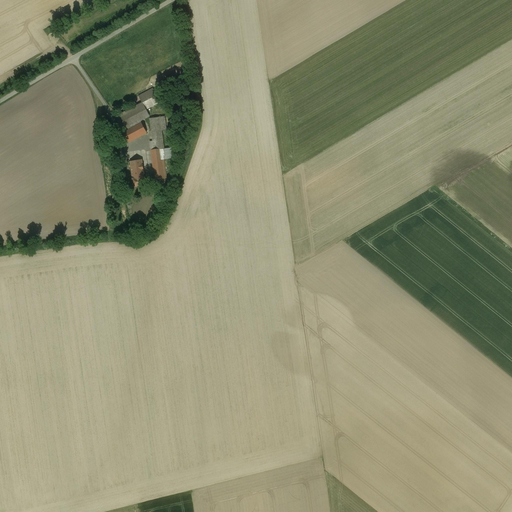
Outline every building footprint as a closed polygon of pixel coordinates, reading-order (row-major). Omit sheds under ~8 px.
[(153,89),(139,96),(142,103),(157,95),(153,89)] [(142,103),(116,117),(124,132),(141,122),(140,121),(149,116),(142,103)] [(165,117),(150,119),(152,136),(152,137),(153,141),(150,141),(151,150),(162,149),(164,149),(162,131),(167,130),(165,117)] [(141,122),(124,132),(129,142),(147,133),(141,122)] [(162,149),(151,150),(156,180),(167,178),(162,149)] [(142,160),(130,162),(134,187),(145,185),(142,160)]
